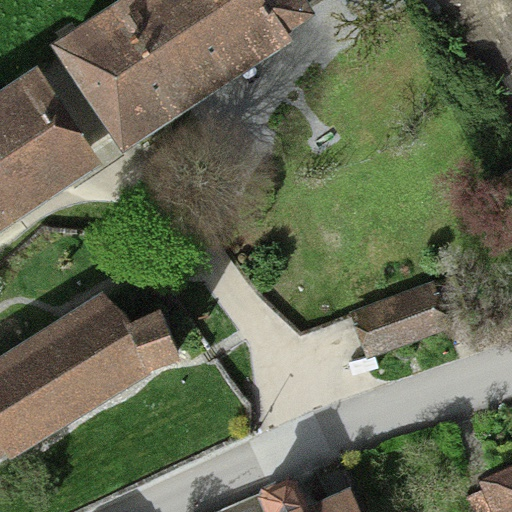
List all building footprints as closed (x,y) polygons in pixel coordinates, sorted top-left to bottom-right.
[(140,0),(64,51),(121,134),(304,12),(295,0),(140,0)] [(0,214),(84,159),(34,84),(0,106),(0,214)] [(369,351),(444,324),(431,288),(355,315),(369,351)] [(118,312),(104,289),(0,351),(0,433),(10,449),(147,364),(143,358),(178,346),(156,298),(118,312)] [(511,511),(511,477),(472,496),(478,511),(511,511)] [(306,511),(291,478),(262,491),(270,511),(348,511),(346,506),(332,511),(306,511)]
